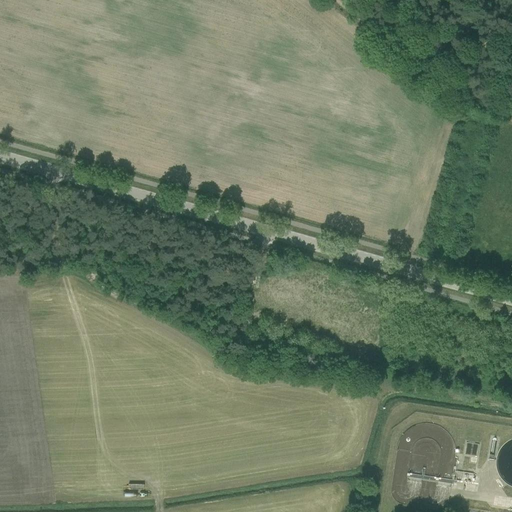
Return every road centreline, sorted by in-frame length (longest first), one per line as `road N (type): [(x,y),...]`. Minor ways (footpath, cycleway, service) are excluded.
road 1 (secondary): [(511,299),(0,156)]
road 2 (track): [(511,112),(444,83),(338,0)]
